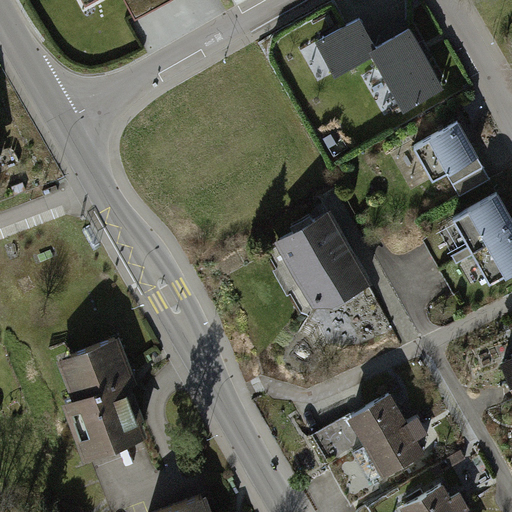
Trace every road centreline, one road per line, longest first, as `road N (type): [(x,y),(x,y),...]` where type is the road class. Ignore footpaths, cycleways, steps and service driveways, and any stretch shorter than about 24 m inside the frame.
road 1 (residential): [(63,123),(226,405)]
road 2 (residential): [(226,405),(265,383),(316,395),(511,308)]
road 3 (residential): [(277,0),(63,123)]
road 4 (unknown): [(430,345),(350,226)]
road 5 (residential): [(445,0),(511,120)]
road 6 (residential): [(0,11),(63,123)]
road 7 (residential): [(226,405),(286,511)]
